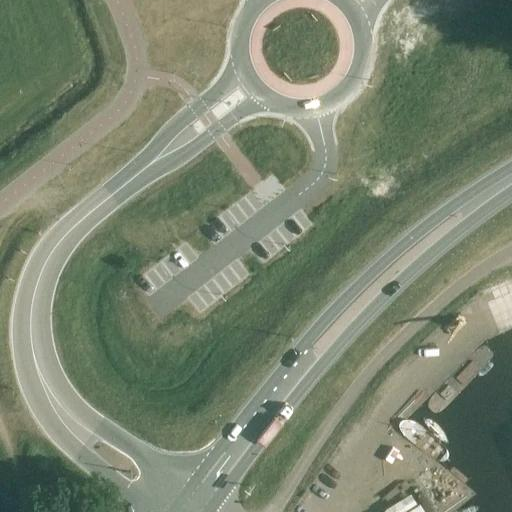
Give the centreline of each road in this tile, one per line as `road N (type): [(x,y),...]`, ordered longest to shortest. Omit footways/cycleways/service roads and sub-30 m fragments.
road 1 (primary): [(186,511),(334,331),(464,212),(511,180)]
road 2 (secondary): [(174,511),(57,410),(29,340),(36,283),(58,243),(151,165)]
road 3 (unclassified): [(272,511),(377,363),(511,252)]
road 4 (unclassified): [(0,202),(130,93),(135,48),(116,0)]
road 5 (secondary): [(270,101),(305,109),(340,94),(357,73),(361,33)]
road 6 (secondary): [(151,165),(172,163),(240,112),(270,101)]
road 7 (secondary): [(241,64),(158,146),(151,165)]
